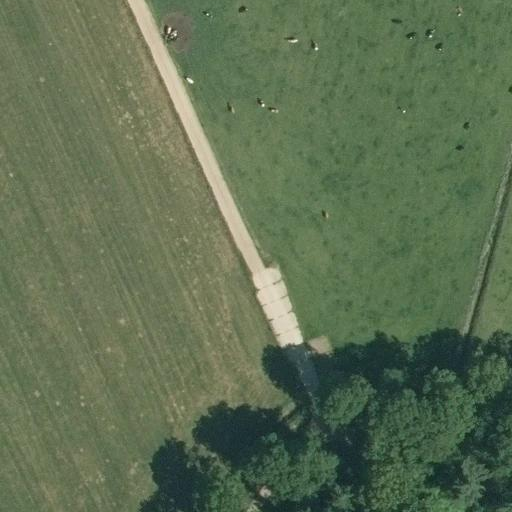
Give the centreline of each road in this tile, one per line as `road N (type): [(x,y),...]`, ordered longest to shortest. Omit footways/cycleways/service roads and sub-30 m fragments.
road 1 (track): [(143,0),(330,433),(378,511)]
road 2 (track): [(251,511),(293,455),(330,433),(511,419)]
